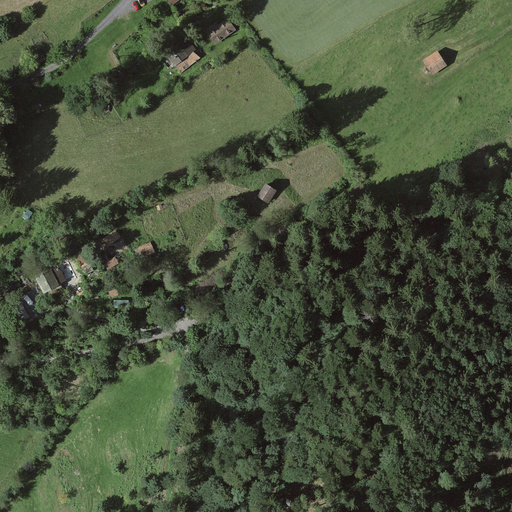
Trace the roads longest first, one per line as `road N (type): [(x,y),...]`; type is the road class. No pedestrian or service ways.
road 1 (unclassified): [(0,362),(88,353),(187,324)]
road 2 (track): [(187,324),(164,511)]
road 3 (unclassified): [(0,86),(83,48),(133,0)]
road 4 (unclassified): [(297,222),(249,277),(187,324)]
